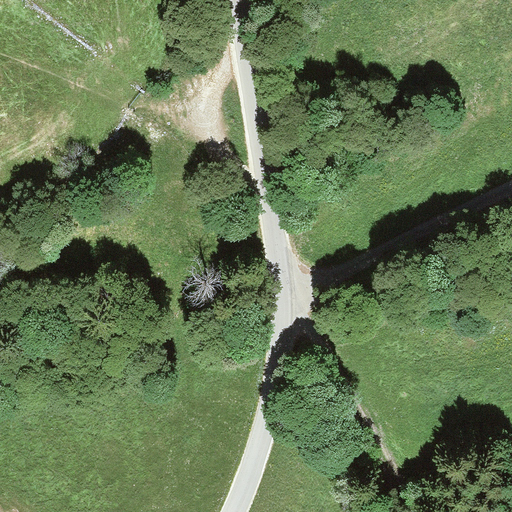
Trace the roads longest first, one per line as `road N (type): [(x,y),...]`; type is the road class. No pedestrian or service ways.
road 1 (tertiary): [(240,0),(283,320),(277,386),(236,511)]
road 2 (track): [(400,511),(341,381),(283,295),(511,187)]
